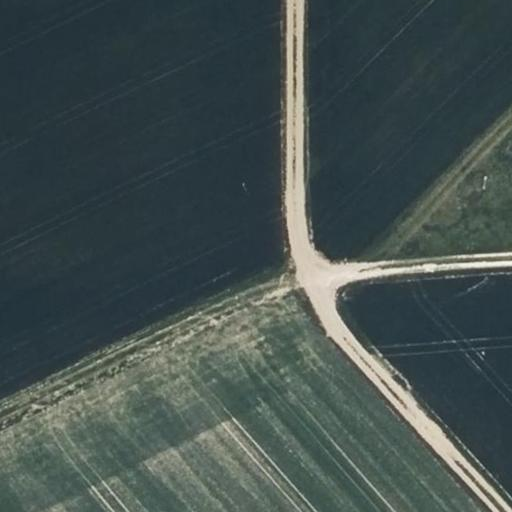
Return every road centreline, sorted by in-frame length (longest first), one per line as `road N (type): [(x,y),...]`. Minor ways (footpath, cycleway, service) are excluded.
road 1 (track): [(507,511),(304,278),(299,0)]
road 2 (track): [(0,423),(304,278),(511,260)]
